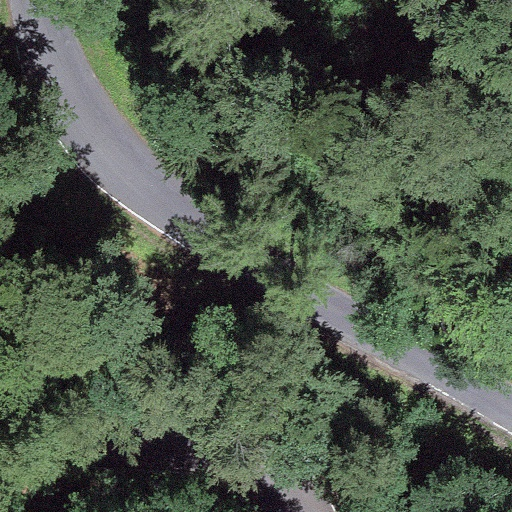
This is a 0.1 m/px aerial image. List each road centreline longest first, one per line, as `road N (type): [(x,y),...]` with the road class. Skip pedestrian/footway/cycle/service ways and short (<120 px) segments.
road 1 (unclassified): [(511,416),(157,201),(85,123),(39,0)]
road 2 (unclassified): [(0,434),(133,433),(210,442),(296,487),(308,511)]
